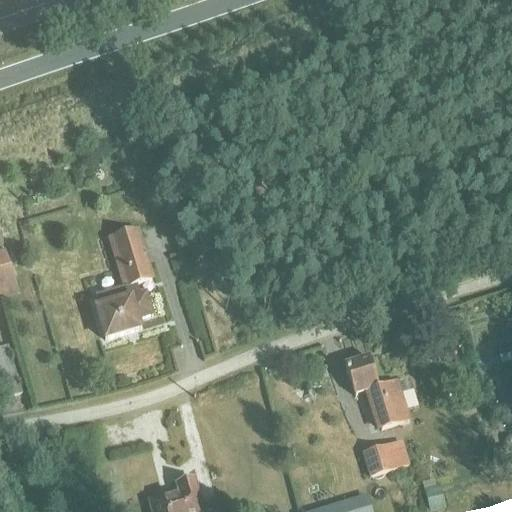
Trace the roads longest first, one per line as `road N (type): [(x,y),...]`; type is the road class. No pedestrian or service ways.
road 1 (unclassified): [(0,431),(155,399),(265,350),(511,274)]
road 2 (tertiary): [(230,0),(0,79)]
